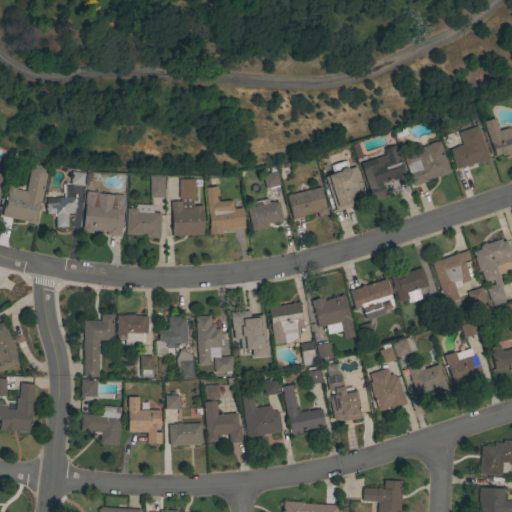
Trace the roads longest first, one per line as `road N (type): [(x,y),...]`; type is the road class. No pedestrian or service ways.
road 1 (residential): [(511,194),(317,258),(213,274),(136,278),(0,257)]
road 2 (residential): [(511,411),(335,465),(239,484),(0,470)]
road 3 (residential): [(43,269),(58,378),(48,511)]
